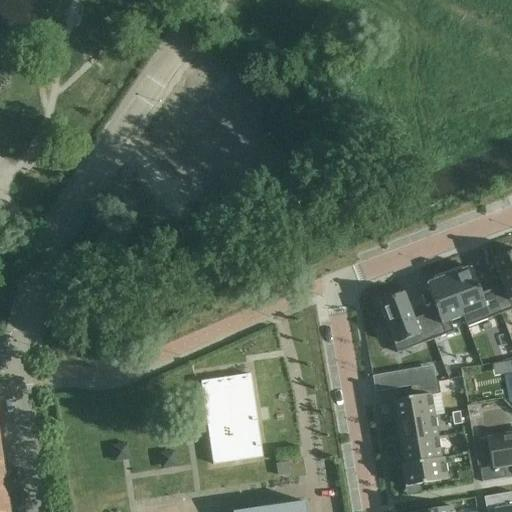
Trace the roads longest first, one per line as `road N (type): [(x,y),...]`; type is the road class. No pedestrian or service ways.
road 1 (residential): [(370,511),(329,282),(511,213)]
road 2 (unclassified): [(18,349),(47,246),(209,0)]
road 3 (residential): [(41,511),(18,349)]
